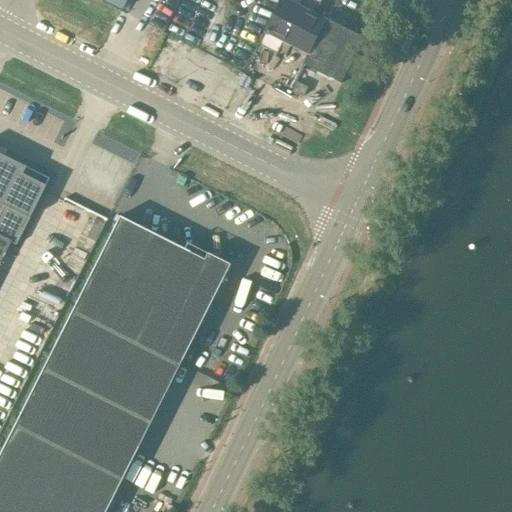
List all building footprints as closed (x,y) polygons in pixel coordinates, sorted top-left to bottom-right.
[(102,0),(121,10),(126,0),(102,0)] [(280,0),(265,31),(308,53),(303,62),(324,72),(348,27),(327,16),(325,19),(298,5),(300,0),(280,0)] [(297,82),(293,91),(304,96),(308,87),(297,82)] [(0,263),(12,239),(18,242),(50,178),(0,153),(0,263)] [(180,364),(228,270),(121,215),(73,309),(180,364)] [(152,421),(180,364),(73,309),(44,366),(152,421)] [(44,366),(16,423),(123,477),(152,421),(44,366)] [(0,511),(105,511),(123,477),(16,423),(0,454),(0,511)]
